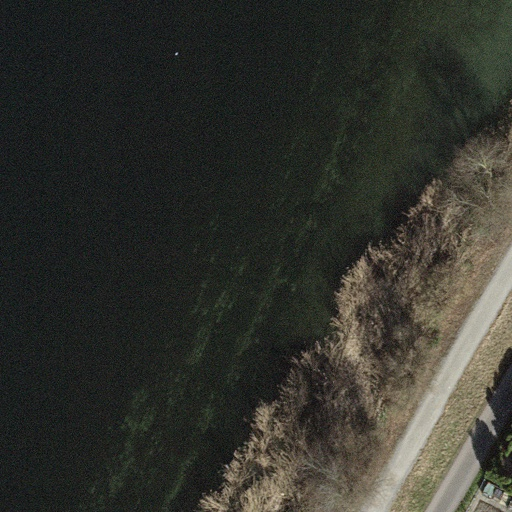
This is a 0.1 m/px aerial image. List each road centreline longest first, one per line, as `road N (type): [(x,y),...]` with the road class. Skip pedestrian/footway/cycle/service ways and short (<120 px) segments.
road 1 (track): [(372,511),(511,260)]
road 2 (track): [(511,394),(444,511)]
